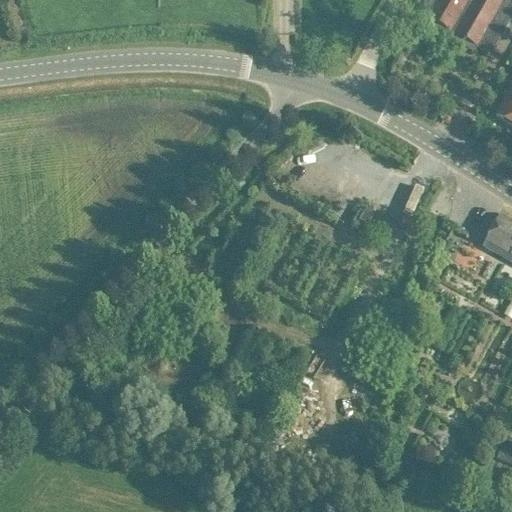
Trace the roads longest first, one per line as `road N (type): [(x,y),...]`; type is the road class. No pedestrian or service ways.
road 1 (unclassified): [(0,407),(307,82)]
road 2 (tertiary): [(307,82),(123,67),(0,79)]
road 3 (tertiary): [(511,197),(349,100)]
